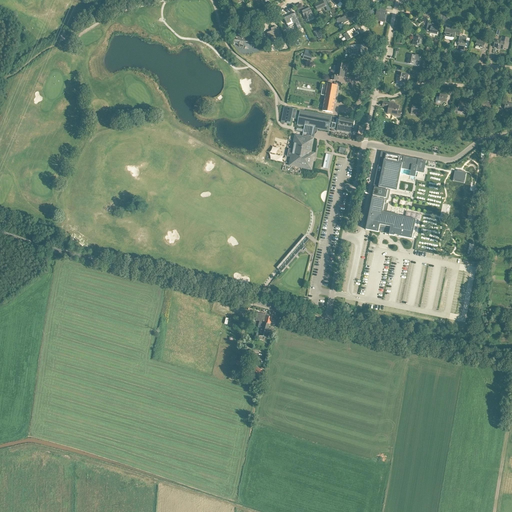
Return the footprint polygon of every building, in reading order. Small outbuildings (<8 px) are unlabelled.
[(314,4),(317,11),(326,7),(323,0),(314,4)] [(310,7),(301,11),(304,17),(306,20),(310,18),(309,15),(313,13),(310,7)] [(387,12),(378,10),(376,20),(385,22),(387,12)] [(297,16),(285,21),(290,30),(294,28),(292,22),(294,21),(298,30),(302,28),(297,16)] [(340,18),(335,20),(336,22),(338,26),(340,25),(344,23),(344,24),(347,22),(349,21),(346,16),(340,19),(340,18)] [(437,34),(439,26),(439,25),(435,24),(431,24),(430,29),(427,28),(426,32),(437,34)] [(446,29),(444,36),(451,37),(455,38),(455,35),(456,30),(457,25),(452,24),(451,28),(446,27),(446,29)] [(272,31),(267,33),(269,38),(271,37),(273,41),(281,38),(280,34),(281,34),(279,28),(279,30),(278,30),(277,29),(276,27),(271,28),(272,31)] [(347,32),(343,35),(347,41),(354,37),(355,36),(358,35),(359,34),(358,31),(356,32),(355,30),(354,28),(350,31),(347,32)] [(413,37),(412,39),(414,39),(413,44),(420,46),(422,39),(424,40),(424,35),(418,34),(417,38),(413,37)] [(455,42),(454,46),(458,46),(457,49),(464,50),(465,48),(465,47),(468,48),(470,39),(459,37),(459,38),(458,42),(455,42)] [(483,49),(485,44),(485,43),(482,42),(483,40),(481,39),(478,38),(475,47),(483,49)] [(503,49),(504,44),(505,40),(501,39),(500,41),(496,40),(494,47),(503,49)] [(365,54),(364,44),(351,46),(351,56),(365,54)] [(407,54),(407,57),(409,58),(408,63),(414,64),(415,60),(419,61),(420,55),(415,54),(415,56),(407,54)] [(346,65),(341,64),(338,63),(337,66),(334,65),(333,75),(331,75),(330,79),(337,81),(338,76),(344,77),(346,65)] [(398,73),(397,81),(402,82),(404,82),(407,83),(409,75),(408,75),(404,74),(398,73)] [(333,113),(335,98),(338,86),(333,85),(328,84),(323,111),(328,112),(333,113)] [(440,94),(439,99),(439,102),(446,103),(448,96),(440,94)] [(480,100),(479,105),(478,107),(486,108),(487,101),(480,100)] [(390,104),(386,103),(383,102),(382,106),(389,107),(388,113),(391,114),(391,113),(393,114),(393,115),(400,116),(401,112),(398,111),(399,106),(395,105),(395,104),(390,102),(390,104)] [(465,112),(467,103),(460,102),(458,108),(463,109),(463,111),(465,112)] [(413,106),(412,111),(411,114),(415,115),(415,114),(420,114),(421,107),(413,106)] [(329,131),(332,116),(300,110),(297,125),(304,127),(302,137),(296,136),(293,149),(292,149),(291,155),(294,156),(292,165),(311,169),(313,161),(314,162),(315,154),(310,153),(313,138),(313,139),(311,139),(314,128),(329,131)] [(339,119),(337,118),(336,124),(338,124),(338,125),(337,130),(351,133),(352,127),(354,128),(355,120),(339,117),(339,119)] [(369,213),(366,230),(371,231),(372,231),(377,232),(379,232),(379,231),(383,232),(386,233),(386,232),(390,233),(389,235),(405,238),(409,238),(412,239),(413,233),(412,233),(414,221),(398,218),(399,214),(387,212),(388,203),(386,203),(387,200),(388,201),(391,188),(396,189),(399,174),(400,174),(401,169),(411,171),(410,176),(415,177),(416,172),(418,172),(418,171),(423,172),(425,163),(426,163),(426,161),(418,159),(381,152),(379,166),(378,166),(373,191),(374,191),(372,201),(370,213),(369,213)] [(455,171),(453,181),(464,183),(466,174),(455,171)] [(316,245),(311,241),(305,248),(313,255),(312,259),(316,245)] [(266,338),(272,316),(261,313),(261,314),(258,313),(255,320),(259,321),(258,326),(262,327),(258,339),(263,341),(264,337),(266,338)] [(249,366),(247,375),(258,378),(259,375),(261,376),(263,370),(260,369),(249,366)]
